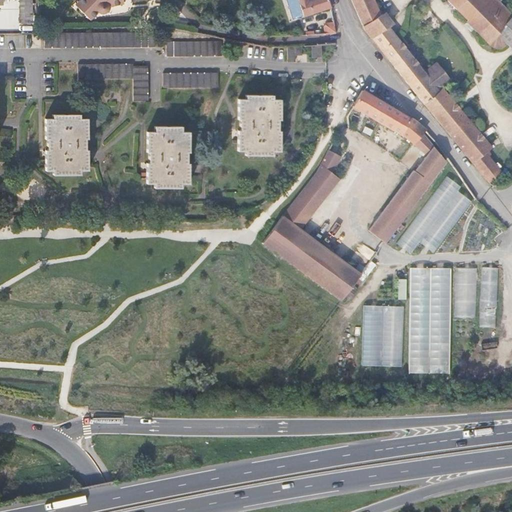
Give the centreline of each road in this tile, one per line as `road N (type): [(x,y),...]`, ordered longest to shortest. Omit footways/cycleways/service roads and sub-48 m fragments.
road 1 (trunk): [(511,432),(42,511)]
road 2 (trunk): [(511,415),(288,427),(94,423),(54,438)]
road 3 (trunk): [(168,511),(511,457)]
road 4 (residential): [(32,56),(141,54),(168,64),(350,70)]
road 5 (residential): [(367,51),(497,210),(511,195)]
road 6 (trunk): [(368,511),(511,471)]
road 7 (unknown): [(390,255),(302,370)]
